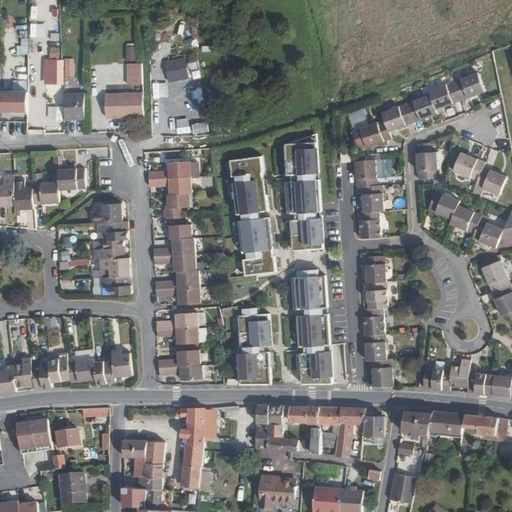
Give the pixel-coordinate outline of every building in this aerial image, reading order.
[(60,28),(59,16),(45,17),(45,29),(60,28)] [(32,47),(47,47),(47,30),(32,30),(32,47)] [(127,47),(127,61),(138,60),(137,46),(127,47)] [(169,81),(191,79),(188,57),(166,59),(169,81)] [(64,61),(52,61),(53,82),(64,82),(64,61)] [(144,84),(143,63),(128,64),(129,84),(144,84)] [(479,72),(454,81),(461,101),(486,91),(479,72)] [(454,81),(430,91),(431,94),(437,110),(461,101),(454,81)] [(120,117),(145,116),(144,94),(106,95),(107,114),(120,113),(120,117)] [(407,103),(414,122),(438,113),(437,110),(431,94),(407,103)] [(86,96),(65,96),(65,121),(85,121),(86,96)] [(64,130),(64,103),(47,104),(48,121),(48,131),(64,130)] [(386,119),(390,131),(414,122),(407,103),(383,113),(386,119)] [(363,107),(349,112),(356,131),(370,126),(363,107)] [(354,131),(360,147),(368,144),(369,147),(393,138),(390,131),(386,119),(370,126),(356,131),(354,131)] [(194,124),(196,135),(212,132),(210,121),(194,124)] [(317,135),(288,145),(290,177),(295,177),(295,183),(290,183),(292,215),(297,215),(297,222),(293,222),(295,253),(326,251),(317,135)] [(351,151),(342,152),(342,162),(352,161),(351,151)] [(438,151),(418,153),(420,179),(439,178),(438,151)] [(486,162),(462,152),(454,171),(479,181),(484,167),(486,162)] [(263,158),(233,162),(235,177),(244,256),(248,255),(249,261),(245,263),(248,277),(258,276),(279,274),(263,158)] [(377,159),(357,161),(359,187),(364,186),(379,185),(377,159)] [(170,170),(171,178),(192,177),(191,161),(170,162),(170,170)] [(509,177),(484,167),(479,181),(473,194),(480,198),(485,188),(501,195),(509,177)] [(60,182),(61,190),(87,189),(86,168),(76,169),(65,169),(59,170),(60,173),(60,182)] [(150,172),(150,179),(165,178),(165,171),(150,172)] [(34,188),(35,203),(61,202),(61,190),(60,182),(43,183),(43,173),(34,174),(34,188)] [(6,185),(0,185),(0,206),(17,205),(16,179),(15,175),(5,175),(6,185)] [(193,193),(192,177),(171,178),(171,185),(172,194),(190,193),(193,193)] [(150,179),(151,186),(166,186),(165,178),(150,179)] [(17,205),(17,209),(36,209),(35,203),(34,188),(26,189),(26,179),(16,179),(17,205)] [(379,185),(364,186),(366,212),(380,211),(386,211),(384,185),(379,185)] [(461,200),(437,191),(429,209),(453,219),(459,205),(461,200)] [(170,208),(167,209),(167,217),(183,216),(182,208),(191,207),(190,193),(172,194),(169,194),(169,200),(170,208)] [(396,208),(407,207),(406,198),(395,199),(396,208)] [(98,223),(124,221),(123,203),(103,204),(103,212),(93,213),(94,223),(98,223)] [(483,215),(459,205),(453,219),(451,224),(475,233),(481,219),(483,215)] [(366,212),(361,212),(362,238),(382,237),(380,211),(366,212)] [(511,213),(505,229),(481,219),(475,233),(473,238),(497,248),(502,238),(511,235),(511,213)] [(183,224),(183,216),(167,217),(168,225),(171,225),(171,233),(172,239),(174,239),(193,238),(192,224),(183,224)] [(98,223),(99,233),(109,232),(110,240),(130,239),(129,221),(124,221),(98,223)] [(193,238),(174,239),(175,248),(175,255),(197,254),(196,238),(193,238)] [(110,240),(105,241),(105,248),(98,249),(95,249),(96,260),(101,259),(126,258),(125,240),(110,240)] [(97,241),(98,249),(105,248),(105,241),(97,241)] [(169,248),(155,249),(155,256),(170,255),(169,248)] [(197,254),(175,255),(175,263),(176,271),(179,271),(198,270),(197,254)] [(170,255),(155,256),(155,264),(171,263),(170,255)] [(386,255),(366,257),(368,283),(388,282),(386,255)] [(126,258),(101,259),(102,277),(132,276),(131,257),(126,258)] [(502,260),(483,267),(493,292),(511,284),(502,260)] [(198,270),(179,271),(179,280),(180,287),(201,286),(201,270),(198,270)] [(320,271),(302,272),(307,357),(302,357),(304,381),(304,387),(335,386),(328,278),(321,278),(320,271)] [(102,277),(102,287),(103,294),(113,294),(113,295),(133,294),(132,276),(102,277)] [(258,276),(248,277),(230,279),(231,285),(259,282),(258,276)] [(172,280),(156,281),(157,289),(172,288),(172,280)] [(179,280),(172,280),(172,288),(180,287),(179,280)] [(368,283),(370,309),(384,308),(390,307),(388,282),(368,283)] [(511,284),(493,292),(503,316),(511,311),(511,284)] [(201,286),(180,287),(180,295),(181,304),(202,303),(201,286)] [(180,287),(172,288),(172,296),(180,295),(180,287)] [(172,288),(157,289),(157,296),(172,296),(172,288)] [(364,309),(366,335),(386,334),(384,308),(370,309),(364,309)] [(244,318),(241,318),(242,355),(239,355),(242,387),(274,388),(274,384),(271,316),(260,316),(260,310),(244,311),(244,318)] [(199,312),(177,314),(178,320),(178,328),(200,326),(199,312)] [(48,326),(57,326),(56,317),(47,318),(48,326)] [(173,321),(158,322),(158,329),(173,328),(173,321)] [(200,326),(178,328),(178,335),(179,344),(201,343),(201,342),(200,328),(200,326)] [(173,328),(158,329),(158,336),(173,336),(173,328)] [(207,328),(200,328),(201,342),(208,342),(207,328)] [(386,334),(366,335),(368,361),(373,360),(388,359),(386,334)] [(114,355),(116,377),(135,375),(132,352),(123,354),(122,349),(113,350),(114,355)] [(180,359),(180,366),(182,366),(202,365),(201,350),(179,351),(180,359)] [(60,359),(51,360),(52,364),(54,382),(72,380),(70,362),(69,353),(60,354),(60,359)] [(105,361),(96,362),(98,379),(99,384),(117,383),(116,377),(114,355),(104,356),(105,361)] [(24,363),(15,364),(18,387),(36,385),(33,362),(32,357),(23,358),(24,363)] [(72,380),(72,382),(98,379),(96,362),(96,359),(70,362),(72,380)] [(175,359),(160,360),(160,367),(175,367),(175,359)] [(395,386),(393,359),(388,359),(373,360),(375,386),(395,386)] [(453,370),(451,385),(469,387),(470,372),(472,360),(463,359),(462,366),(453,365),(453,370)] [(428,360),(427,368),(425,388),(451,391),(451,385),(453,370),(431,368),(431,361),(428,360)] [(42,361),(33,362),(36,385),(36,389),(54,387),(54,382),(52,364),(43,366),(42,361)] [(7,370),(0,371),(0,393),(18,392),(18,387),(15,364),(6,365),(7,370)] [(183,374),(183,380),(205,379),(204,365),(202,365),(182,366),(183,374)] [(175,367),(160,367),(161,375),(176,374),(175,367)] [(496,375),(470,372),(469,387),(468,392),(494,395),(496,375)] [(511,376),(496,375),(494,395),(511,396),(511,376)] [(286,405),(259,404),(258,423),(270,424),(285,424),(286,405)] [(310,406),(292,405),(290,422),(309,423),(310,406)] [(321,406),(310,406),(309,423),(309,425),(313,426),(314,427),(321,428),(320,424),(321,406)] [(343,407),(321,406),(320,424),(332,424),(335,424),(334,433),(340,434),(342,423),(343,407)] [(217,407),(208,408),(207,425),(206,434),(212,434),(217,434),(217,426),(218,419),(217,407)] [(337,456),(340,456),(351,454),(352,441),(354,423),(366,423),(367,408),(343,407),(342,423),(340,434),(338,448),(337,456)] [(111,408),(84,409),(84,417),(111,416),(111,408)] [(190,416),(190,424),(207,425),(208,408),(183,408),(183,416),(190,416)] [(421,435),(430,436),(431,430),(432,424),(434,411),(406,409),(403,432),(413,433),(413,435),(414,437),(417,438),(419,438),(420,437),(421,435)] [(466,414),(441,411),(439,426),(432,424),(431,430),(463,434),(464,426),(466,414)] [(441,411),(434,411),(432,424),(439,426),(441,411)] [(497,435),(500,418),(466,414),(464,426),(480,427),(479,433),(497,435)] [(386,416),(368,416),(368,435),(376,436),(384,436),(386,436),(386,416)] [(500,418),(497,441),(505,442),(508,419),(500,418)] [(53,446),(50,420),(36,422),(36,421),(28,422),(28,423),(18,425),(22,450),(53,446)] [(111,424),(104,424),(103,452),(99,452),(99,456),(110,457),(111,424)] [(207,425),(190,424),(189,429),(183,428),(182,437),(188,437),(187,444),(185,465),(203,466),(206,446),(206,445),(206,434),(207,425)] [(258,448),(269,449),(283,449),(299,451),(300,440),(286,438),(285,436),(285,424),(270,424),(270,425),(267,424),(267,426),(259,425),(258,442),(258,448)] [(480,427),(464,426),(463,434),(461,443),(471,444),(473,432),(479,433),(480,427)] [(323,432),(321,428),(314,427),(313,445),(313,452),(322,454),(323,446),(323,432)] [(61,449),(83,446),(81,430),(58,433),(61,449)] [(323,432),(323,446),(338,448),(340,434),(334,433),(323,432)] [(384,436),(376,436),(375,444),(383,444),(384,436)] [(126,439),(125,457),(137,457),(136,476),(141,476),(147,477),(148,462),(149,441),(126,439)] [(167,442),(149,441),(148,462),(165,464),(167,442)] [(258,442),(245,441),(244,454),(258,456),(258,448),(258,442)] [(410,454),(412,445),(401,443),(399,452),(410,454)] [(436,454),(426,452),(425,460),(435,461),(436,454)] [(56,470),(72,469),(71,463),(65,464),(64,456),(54,457),(56,470)] [(165,464),(148,462),(147,477),(164,478),(165,472),(165,464)] [(319,462),(318,469),(338,471),(339,465),(319,462)] [(203,466),(185,465),(183,486),(201,487),(202,483),(203,466)] [(61,475),(64,505),(89,502),(86,473),(85,473),(85,467),(72,469),(62,470),(63,475),(61,475)] [(382,471),(371,469),(369,478),(380,480),(382,471)] [(413,504),(419,478),(395,473),(391,500),(413,504)] [(147,477),(141,476),(141,487),(146,488),(149,488),(164,489),(164,478),(147,477)] [(263,476),(263,477),(257,477),(255,504),(261,505),(260,507),(274,508),(275,501),(296,503),(297,480),(282,479),(282,477),(263,476)] [(210,484),(202,483),(201,487),(200,493),(209,494),(210,484)] [(342,511),(345,490),(317,486),(314,511),(342,511)] [(342,511),(363,511),(366,492),(358,491),(359,488),(353,487),(353,490),(345,490),(342,511)] [(164,489),(149,488),(147,508),(170,510),(170,509),(172,509),(173,503),(173,496),(164,495),(164,489)] [(40,511),(39,503),(20,506),(20,502),(1,505),(2,509),(0,509),(0,511),(40,511)]
